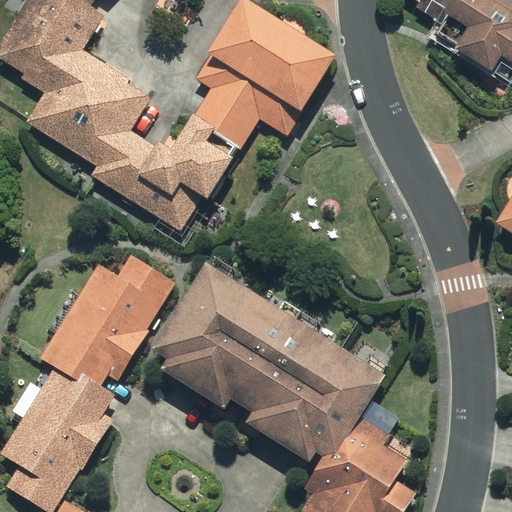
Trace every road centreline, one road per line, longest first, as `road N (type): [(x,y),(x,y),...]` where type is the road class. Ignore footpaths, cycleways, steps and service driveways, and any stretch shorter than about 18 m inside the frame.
road 1 (residential): [(421,180),(473,328),(476,382),(457,511)]
road 2 (residential): [(359,0),(371,69),(421,180)]
road 3 (residential): [(228,0),(187,61),(174,65),(142,50),(135,14)]
road 4 (residential): [(149,435),(174,433),(235,473),(241,511)]
